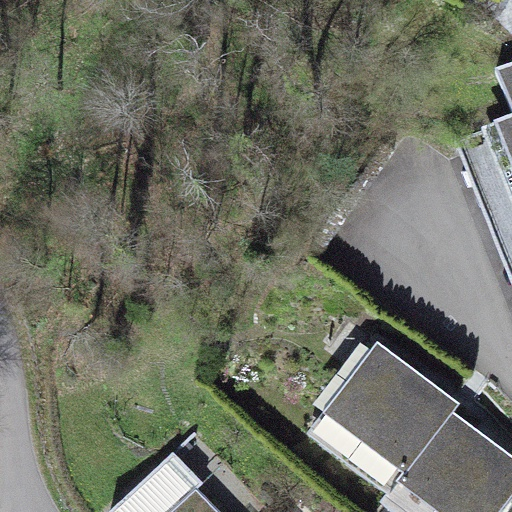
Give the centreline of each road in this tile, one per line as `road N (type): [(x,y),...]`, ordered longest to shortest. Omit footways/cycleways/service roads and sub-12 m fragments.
road 1 (residential): [(511,370),(360,228)]
road 2 (residential): [(0,324),(10,458),(35,511)]
